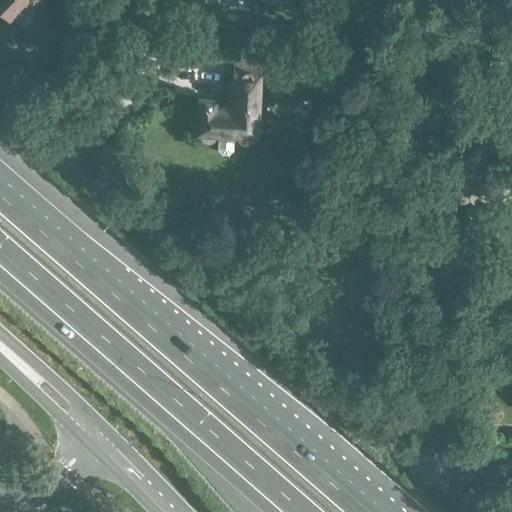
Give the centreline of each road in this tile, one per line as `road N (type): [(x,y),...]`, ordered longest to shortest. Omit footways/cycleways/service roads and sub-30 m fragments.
road 1 (residential): [(435,480),(0,103)]
road 2 (motorway): [(373,511),(0,187)]
road 3 (residential): [(435,480),(445,451),(452,0)]
road 4 (motorway): [(0,257),(292,511)]
road 5 (primary): [(107,455),(0,347)]
